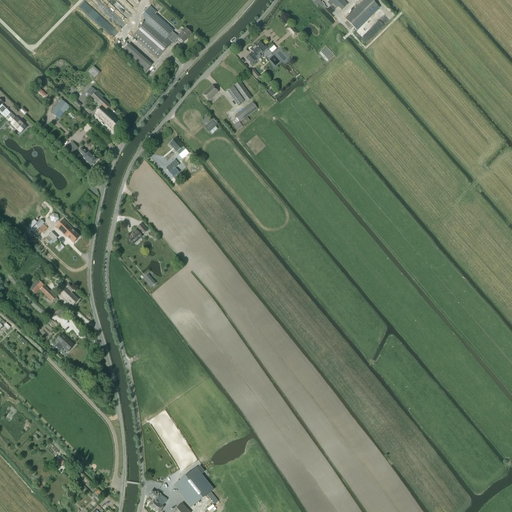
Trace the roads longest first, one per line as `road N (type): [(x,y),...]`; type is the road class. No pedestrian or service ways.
road 1 (unclassified): [(138,511),(138,428),(107,287),(118,198),(140,149),(276,0)]
road 2 (unclassified): [(119,511),(122,428),(89,286),(103,190),(120,147),(253,0)]
